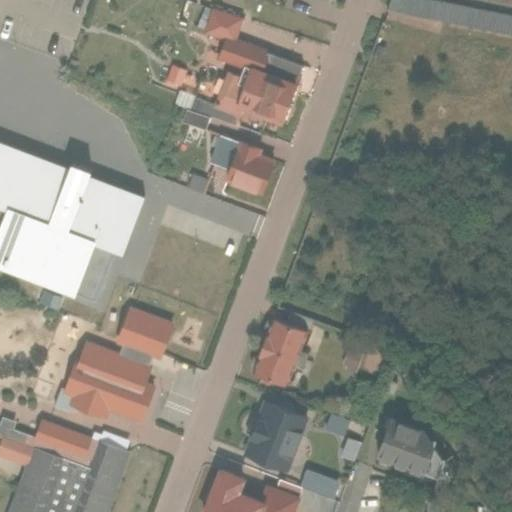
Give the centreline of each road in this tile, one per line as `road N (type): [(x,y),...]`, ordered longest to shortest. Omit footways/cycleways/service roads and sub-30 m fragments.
road 1 (residential): [(366,0),(170,511)]
road 2 (unknown): [(192,451),(22,379)]
